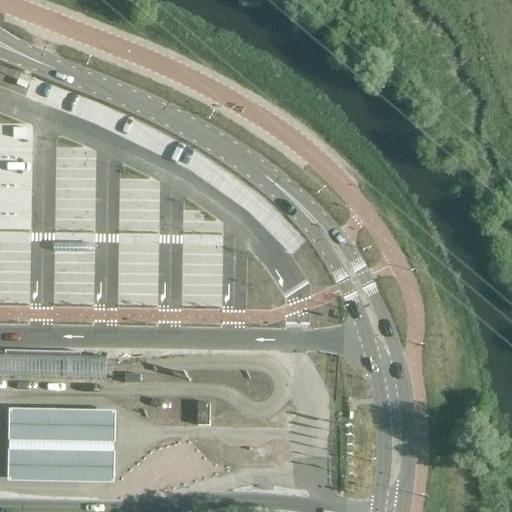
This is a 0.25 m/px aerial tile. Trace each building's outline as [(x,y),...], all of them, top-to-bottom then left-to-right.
[(81,358),(0,356),(0,378),(107,381),(107,377),(107,370),(107,363),(107,359),(81,358)] [(210,405),(198,405),(198,427),(210,427),(210,405)] [(8,408),(8,441),(113,443),(114,410),(8,408)] [(113,443),(8,441),(7,450),(113,452),(113,443)] [(7,450),(7,481),(113,483),(113,452),(7,450)]
